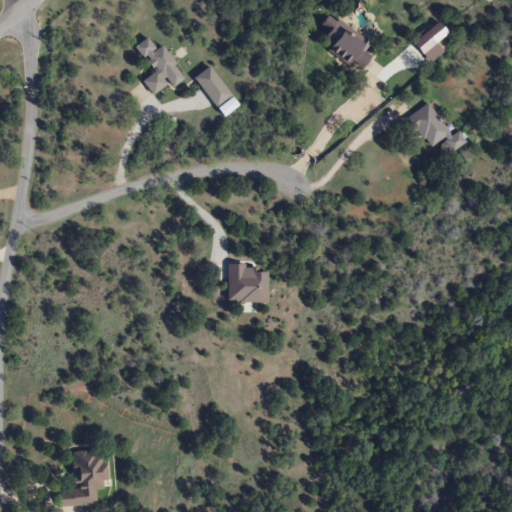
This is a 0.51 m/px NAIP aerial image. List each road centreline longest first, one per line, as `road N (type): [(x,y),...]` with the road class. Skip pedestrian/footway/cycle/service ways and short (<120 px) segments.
road 1 (residential): [(16,224),(191,171),(265,169),(301,184)]
road 2 (residential): [(16,224),(29,53),(14,14)]
